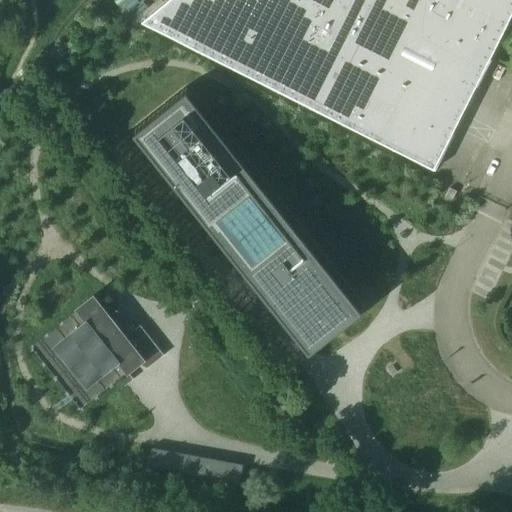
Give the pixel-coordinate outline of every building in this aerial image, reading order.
[(437,169),(511,18),(511,0),(168,0),(143,21),(437,169)] [(182,88),(129,131),(304,351),(358,309),(182,88)] [(149,367),(164,355),(165,354),(142,325),(127,336),(95,295),(32,345),(82,408),(121,377),(127,385),(135,378),(129,371),(139,362),(149,367)] [(407,416),(437,389),(419,369),(388,396),(407,416)] [(327,412),(345,404),(333,377),(315,385),(327,412)] [(365,452),(386,433),(370,416),(349,435),(365,452)] [(155,467),(159,448),(152,447),(149,466),(155,467)] [(243,463),(227,460),(223,479),(240,483),(243,463)]
